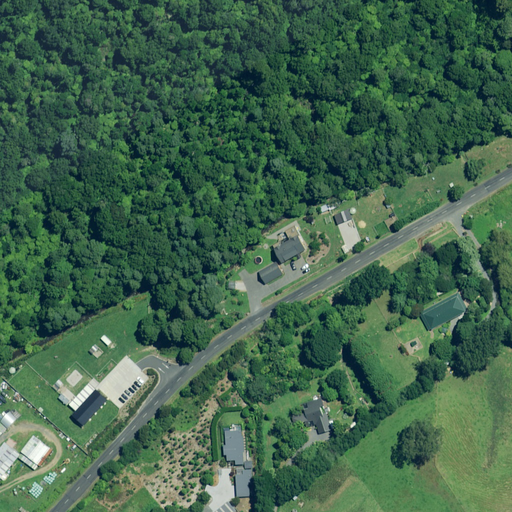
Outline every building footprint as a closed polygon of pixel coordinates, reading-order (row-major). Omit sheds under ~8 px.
[(294,232),(292,227),(285,231),(288,235),(294,232)] [(305,250),(297,235),(281,244),(280,242),(272,247),(281,263),(305,250)] [(283,275),(276,262),(258,272),(265,285),(283,275)] [(235,277),(222,277),(221,286),(228,286),(227,289),(234,289),(235,282),(235,277)] [(467,312),(457,293),(420,312),(430,331),(467,312)] [(323,406),(321,398),(308,402),(309,408),(305,409),(306,414),(299,416),(302,423),(314,419),(319,434),(331,430),(326,412),(323,413),(321,407),(323,406)] [(243,436),(243,430),(232,429),(231,431),(225,431),(225,455),(228,455),(228,460),(236,461),(236,464),(243,464),(244,436),(243,436)] [(53,449),(34,435),(21,452),(40,466),(53,449)] [(0,479),(20,455),(5,442),(0,448),(0,479)] [(28,459),(24,456),(11,472),(16,476),(28,459)] [(58,476),(65,467),(63,464),(61,466),(59,464),(55,468),(57,469),(54,472),(58,476)] [(252,483),(252,470),(243,470),(244,474),(236,475),(237,497),(249,496),(249,483),(252,483)] [(234,511),(236,511),(229,501),(215,511),(234,511)]
